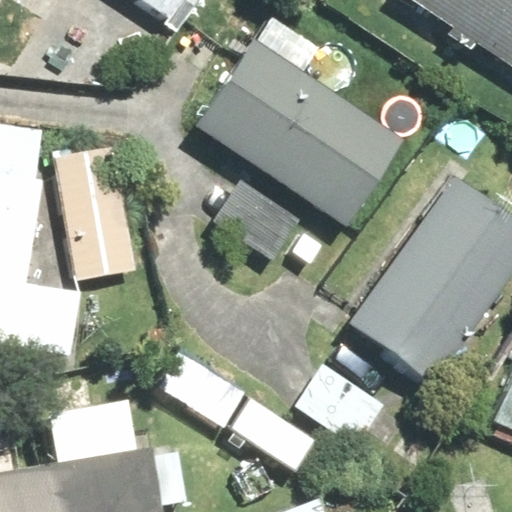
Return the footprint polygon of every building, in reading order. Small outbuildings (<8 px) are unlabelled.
[(122,0),(164,29),(183,0),(122,0)] [(511,0),(397,0),(511,77),(511,0)] [(403,140),(247,41),(189,133),(345,232),(403,140)] [(112,148),(45,159),(67,290),(134,279),(112,148)] [(511,277),(511,217),(450,174),(346,323),(436,386),(511,277)] [(41,185),(0,178),(0,350),(66,361),(77,295),(24,287),(41,185)] [(171,347),(144,386),(214,434),(241,395),(171,347)] [(511,356),(483,428),(511,439),(511,356)] [(314,362),(283,409),(350,453),(381,407),(314,362)] [(0,474),(0,511),(158,511),(148,449),(0,474)] [(316,511),(312,501),(280,511),(316,511)]
